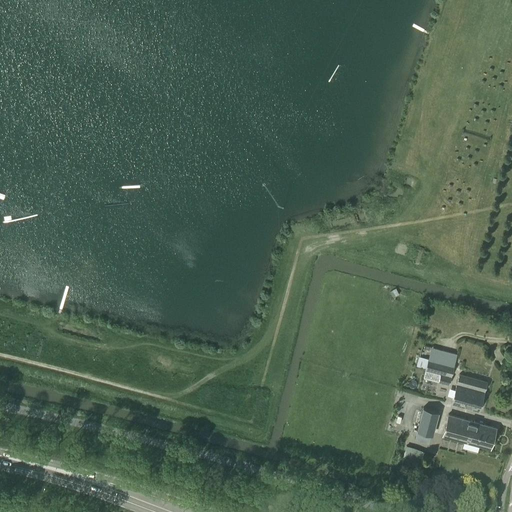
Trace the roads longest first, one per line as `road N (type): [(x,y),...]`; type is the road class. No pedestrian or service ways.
road 1 (unclassified): [(386,511),(0,409)]
road 2 (secondary): [(196,511),(0,459)]
